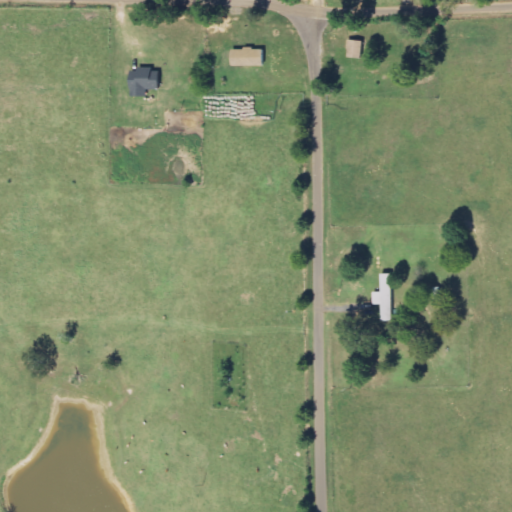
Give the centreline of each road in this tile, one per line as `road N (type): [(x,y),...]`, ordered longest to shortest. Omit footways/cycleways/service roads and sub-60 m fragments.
road 1 (residential): [(511,5),(316,14),(0,3)]
road 2 (residential): [(316,14),(290,511)]
